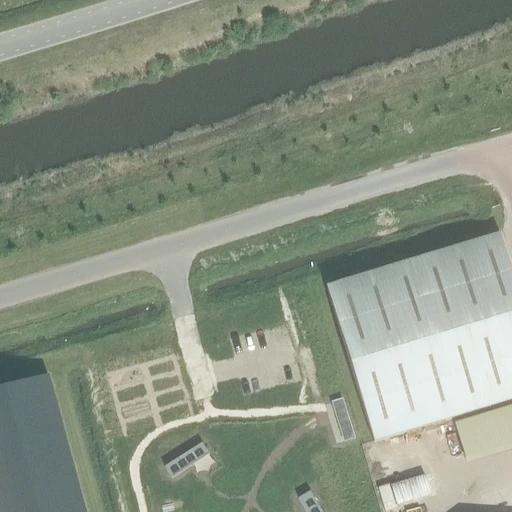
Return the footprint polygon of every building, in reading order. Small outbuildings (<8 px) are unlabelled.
[(511,402),(511,270),(502,236),(328,289),(375,444),(511,402)] [(83,511),(47,380),(0,392),(0,511),(83,511)] [(342,400),(331,404),(343,443),(354,440),(342,400)] [(511,406),(460,421),(471,460),(511,448),(511,406)] [(202,445),(163,468),(171,480),(209,457),(202,445)] [(394,511),(396,511),(389,489),(389,487),(377,491),(384,511),(394,511)] [(319,511),(308,493),(297,500),(303,511),(319,511)]
